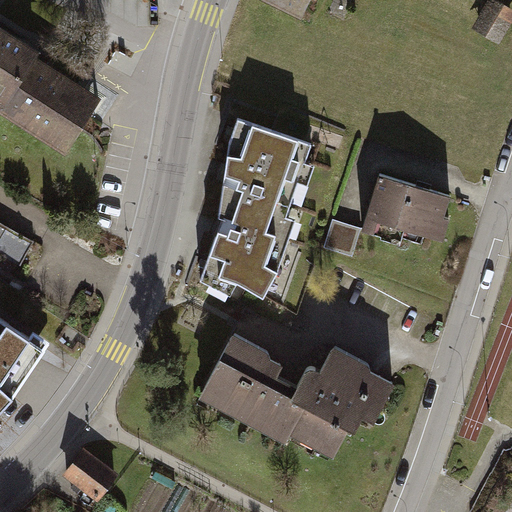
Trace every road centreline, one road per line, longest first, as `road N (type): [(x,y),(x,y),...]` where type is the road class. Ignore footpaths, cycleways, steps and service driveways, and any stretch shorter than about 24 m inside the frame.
road 1 (tertiary): [(213,0),(141,288),(79,407),(0,497)]
road 2 (residential): [(511,173),(407,511)]
